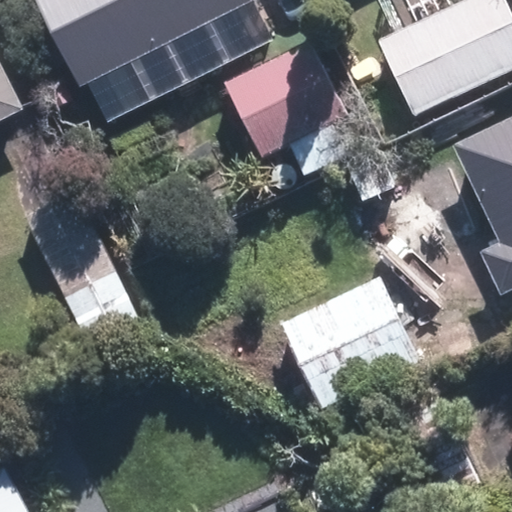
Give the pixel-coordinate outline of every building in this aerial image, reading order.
[(34,0),(83,97),(265,5),(262,0),(34,0)] [(416,123),(511,76),(511,22),(501,0),(480,0),(380,49),(416,123)] [(356,155),(343,127),(350,122),(312,48),(227,89),(265,165),(292,151),(307,179),(356,155)] [(0,121),(27,108),(0,53),(0,121)] [(511,299),(511,128),(456,155),(503,252),(484,262),(504,304),(511,299)] [(381,154),(346,170),(364,210),(400,193),(381,154)] [(25,214),(89,341),(142,314),(79,187),(25,214)] [(321,416),(425,368),(385,283),(281,333),(321,416)] [(230,292),(187,322),(221,372),(264,343),(230,292)] [(400,511),(437,511),(482,492),(437,389),(360,423),(400,511)] [(0,511),(38,511),(12,463),(0,468),(0,511)]
